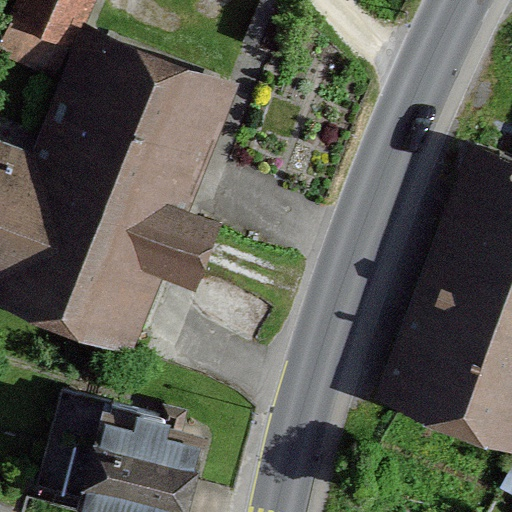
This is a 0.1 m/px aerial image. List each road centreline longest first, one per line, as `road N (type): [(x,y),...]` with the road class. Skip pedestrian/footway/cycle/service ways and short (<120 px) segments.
road 1 (primary): [(279,511),(296,437),(431,83),(476,0)]
road 2 (track): [(431,83),(342,0)]
